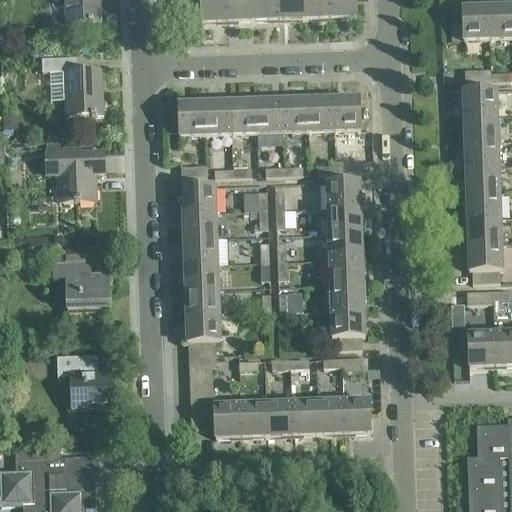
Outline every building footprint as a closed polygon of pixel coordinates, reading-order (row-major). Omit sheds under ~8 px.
[(66,0),(67,27),(101,26),(100,0),(66,0)] [(176,0),(177,20),(201,19),(199,0),(176,0)] [(199,0),(201,19),(201,28),(228,27),(226,0),(199,0)] [(253,0),(226,0),(228,27),(254,26),(253,0)] [(277,0),(253,0),(254,26),(279,26),(277,0)] [(303,0),(277,0),(279,26),(305,25),(303,0)] [(329,0),(303,0),(305,25),(331,24),(329,0)] [(355,0),(329,0),(331,24),(357,23),(355,0)] [(511,9),(489,10),(491,45),(511,44),(511,9)] [(491,45),(489,10),(463,12),(464,46),(491,45)] [(65,76),(67,120),(105,119),(104,100),(102,100),(101,73),(78,74),(78,63),(42,64),(43,77),(65,76)] [(493,88),(492,79),(491,75),(465,76),(466,89),(493,88)] [(510,78),(492,79),(493,88),(510,87),(510,78)] [(464,94),(465,121),(498,120),(497,93),(464,94)] [(360,100),(332,101),(333,135),(361,134),(360,100)] [(332,101),(308,102),(309,135),(333,135),(332,101)] [(308,102),(281,103),(282,136),(309,135),(308,102)] [(281,103),(257,104),(258,137),(282,136),(281,103)] [(257,104),(230,105),(231,138),(258,137),(257,104)] [(230,105),(204,106),(205,139),(231,138),(230,105)] [(205,139),(204,106),(180,107),(182,140),(205,139)] [(465,121),(466,146),(499,145),(498,120),(465,121)] [(466,146),(467,173),(500,172),(499,145),(466,146)] [(96,177),(102,177),(102,156),(48,158),(49,178),(59,178),(59,189),(65,189),(65,204),(96,203),(96,177)] [(252,171),(252,160),(238,159),(237,171),(252,171)] [(336,169),(334,169),(335,178),(362,177),(362,164),(336,165),(336,169)] [(182,170),(183,183),(208,182),(207,169),(182,170)] [(335,178),(334,169),(318,169),(318,178),(335,178)] [(285,181),(285,172),(265,173),(266,181),(285,181)] [(303,172),(285,172),(285,181),(303,180),(303,172)] [(467,173),(468,198),(501,197),(500,172),(467,173)] [(234,182),(234,173),(214,174),(214,183),(234,182)] [(251,173),(234,173),(234,182),(252,182),(251,173)] [(328,187),(329,213),(362,212),(361,186),(328,187)] [(181,194),(182,220),(216,219),(215,193),(181,194)] [(275,197),(275,215),(285,215),(284,196),(275,197)] [(257,197),(258,216),(268,215),(267,197),(257,197)] [(468,198),(468,224),(501,223),(501,197),(468,198)] [(329,213),(330,239),(363,238),(362,212),(329,213)] [(268,215),(258,216),(259,235),(269,234),(268,215)] [(285,215),(275,215),(276,234),(285,234),(285,215)] [(182,220),(183,246),(217,245),(216,219),(182,220)] [(468,224),(469,249),(502,248),(501,223),(468,224)] [(330,239),(331,265),(364,264),(363,238),(330,239)] [(183,246),(184,272),(218,270),(217,245),(183,246)] [(277,248),(277,266),(286,266),(286,248),(277,248)] [(469,249),(470,275),(474,275),(474,287),(499,287),(499,274),(503,274),(502,248),(469,249)] [(260,249),(260,267),(269,267),(269,249),(260,249)] [(331,265),(332,289),(365,288),(364,264),(331,265)] [(286,266),(277,266),(278,285),(287,285),(286,266)] [(269,267),(260,267),(261,286),(269,285),(269,267)] [(54,271),(54,281),(54,284),(66,284),(67,317),(109,315),(108,281),(90,282),(90,270),(54,271)] [(184,272),(185,296),(219,295),(218,270),(184,272)] [(333,315),(366,314),(365,288),(332,289),(333,315)] [(185,296),(186,321),(219,320),(219,295),(185,296)] [(494,304),(494,295),(468,296),(468,307),(494,306),(494,304)] [(511,295),(494,295),(494,304),(511,304),(511,295)] [(261,300),(262,318),(270,318),(270,299),(261,300)] [(279,299),(279,318),(288,317),(287,299),(279,299)] [(468,328),(467,307),(456,308),(457,329),(468,328)] [(366,314),(333,315),(334,341),(336,341),(336,354),(364,354),(363,340),(367,340),(366,314)] [(189,361),(215,360),(216,360),(215,347),(220,347),(219,320),(186,321),(187,348),(189,348),(189,361)] [(511,335),(495,336),(496,369),(511,368),(511,335)] [(496,369),(495,336),(469,337),(470,370),(496,369)] [(90,408),(114,407),(113,376),(93,377),(92,359),(58,360),(59,387),(71,386),(72,414),(90,413),(90,408)] [(213,372),(216,372),(215,360),(189,361),(189,372),(213,372)] [(325,371),(342,370),(342,361),(325,362),(325,371)] [(342,370),(344,370),(344,374),(369,373),(369,361),(342,361),(342,370)] [(290,373),(290,364),(271,365),(272,374),(290,373)] [(308,364),(290,364),(290,373),(309,373),(308,364)] [(257,366),(238,366),(239,375),(258,375),(257,366)] [(213,372),(189,372),(190,385),(214,384),(213,372)] [(214,384),(190,385),(190,398),(214,397),(214,384)] [(190,398),(191,410),(214,410),(214,397),(190,398)] [(368,405),(343,406),(344,439),(369,438),(368,405)] [(343,406),(318,407),(319,440),(344,439),(343,406)] [(318,407),(291,408),(292,441),(319,440),(318,407)] [(265,408),(241,409),(242,443),(266,442),(265,408)] [(291,408),(265,408),(266,442),(292,441),(291,408)] [(215,422),(215,434),(215,443),(242,443),(241,409),(214,410),(215,422)] [(215,422),(214,410),(191,410),(191,423),(215,422)] [(215,434),(215,422),(191,423),(191,435),(215,434)] [(511,511),(511,423),(507,424),(507,431),(476,432),(477,463),(467,464),(468,511),(511,511)] [(95,511),(94,461),(61,462),(60,452),(13,454),(13,477),(0,477),(0,510),(20,510),(20,511),(95,511)]
